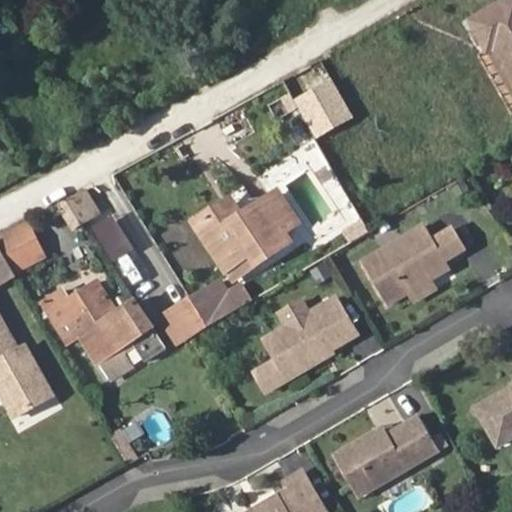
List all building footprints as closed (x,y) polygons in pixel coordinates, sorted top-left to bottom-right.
[(511,0),(507,0),(475,19),(491,48),(496,46),(511,73),(511,0)] [(333,79),(295,102),(318,140),(356,118),(333,79)] [(87,187),(56,198),(67,227),(98,215),(87,187)] [(255,267),(256,267),(289,245),(283,237),(297,228),(278,198),(242,221),(232,228),(220,211),(197,226),(227,273),(250,258),(255,267)] [(232,228),(242,221),(230,203),(220,211),(232,228)] [(366,234),(359,223),(342,232),(349,244),(366,234)] [(29,225),(0,241),(0,242),(2,247),(18,273),(19,275),(47,258),(42,248),(19,262),(10,247),(34,235),(29,225)] [(408,290),(432,276),(436,261),(446,255),(427,225),(364,261),(387,302),(408,290)] [(42,248),(34,235),(10,247),(19,262),(42,248)] [(18,273),(2,247),(0,247),(0,282),(0,283),(18,273)] [(436,261),(432,276),(452,265),(446,255),(436,261)] [(233,282),(256,267),(255,267),(250,258),(227,273),(233,282)] [(438,286),(432,276),(408,290),(415,300),(438,286)] [(51,323),(66,347),(71,344),(82,338),(82,337),(119,316),(100,283),(62,305),(69,317),(60,324),(57,320),(51,323)] [(219,284),(190,301),(206,327),(235,310),(225,295),(219,284)] [(240,286),(225,295),(235,310),(250,302),(240,286)] [(41,306),(51,323),(57,320),(60,324),(69,317),(62,305),(58,296),(41,306)] [(276,357),(254,370),(266,391),(324,357),(319,347),(322,345),(331,348),(343,341),(343,336),(354,329),(336,296),(309,312),(286,325),(264,337),(276,357)] [(301,299),(278,311),(286,325),(309,312),(301,299)] [(205,328),(190,301),(169,312),(185,340),(186,339),(205,328)] [(82,337),(82,338),(98,364),(128,345),(140,366),(166,351),(138,305),(132,307),(119,316),(82,337)] [(185,340),(169,312),(156,320),(172,347),(185,340)] [(0,319),(0,362),(19,352),(0,319)] [(322,345),(319,347),(324,357),(333,352),(331,348),(322,345)] [(26,348),(19,352),(0,362),(0,385),(17,417),(53,396),(26,348)] [(511,389),(479,409),(501,447),(511,440),(511,389)] [(393,484),(431,462),(423,447),(435,440),(422,417),(389,436),(381,440),(376,432),(336,455),(357,491),(387,474),(393,484)] [(381,440),(389,436),(384,428),(376,432),(381,440)] [(423,447),(431,462),(444,455),(435,440),(423,447)] [(363,501),(393,484),(387,474),(357,491),(363,501)] [(327,511),(306,475),(286,486),(291,494),(258,511),(327,511)]
